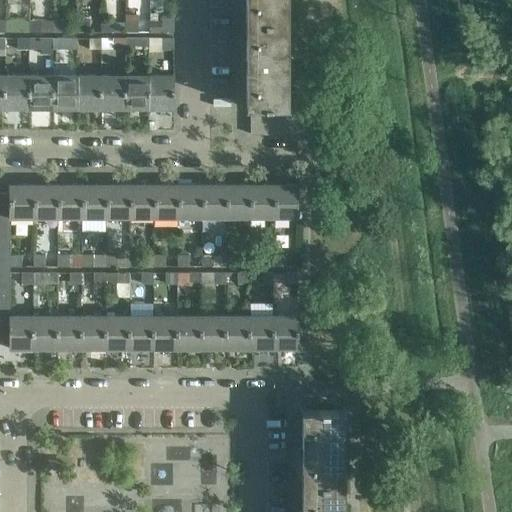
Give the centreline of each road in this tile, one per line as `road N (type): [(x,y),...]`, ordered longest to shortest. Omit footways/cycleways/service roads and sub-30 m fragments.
road 1 (residential): [(249,511),(248,399),(12,395)]
road 2 (residential): [(0,154),(193,156)]
road 3 (residential): [(193,156),(193,0)]
road 4 (residential): [(329,160),(193,156)]
